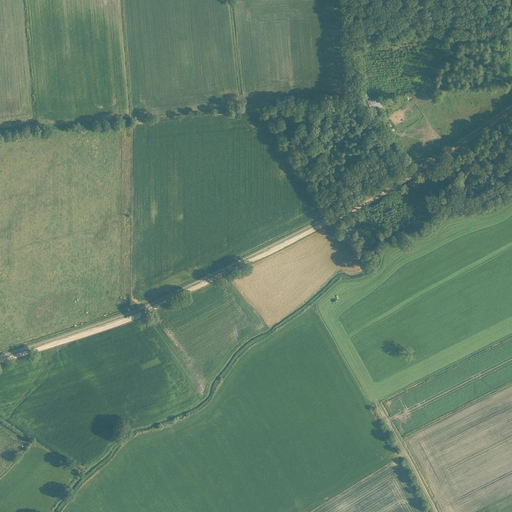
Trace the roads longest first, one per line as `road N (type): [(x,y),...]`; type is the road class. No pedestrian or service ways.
road 1 (track): [(0,360),(134,315),(268,251),(511,109)]
road 2 (track): [(350,0),(356,98),(412,174)]
road 3 (track): [(437,511),(378,404)]
